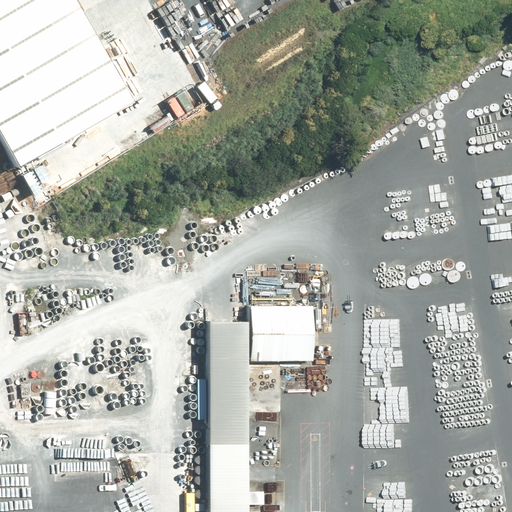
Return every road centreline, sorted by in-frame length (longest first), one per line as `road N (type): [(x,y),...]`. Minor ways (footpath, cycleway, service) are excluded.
road 1 (unknown): [(182,271),(343,196),(341,511)]
road 2 (unknown): [(182,511),(182,271)]
road 3 (unknown): [(182,271),(0,377)]
